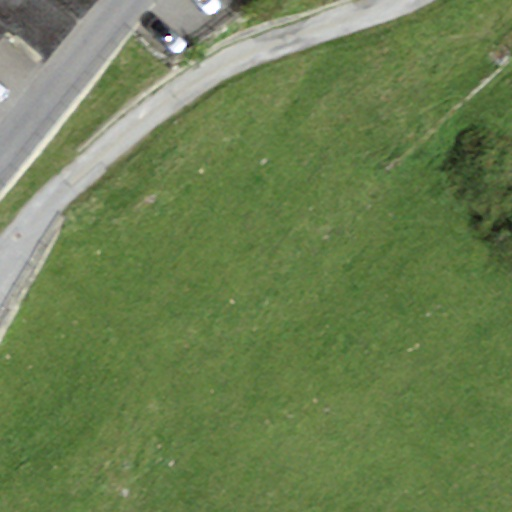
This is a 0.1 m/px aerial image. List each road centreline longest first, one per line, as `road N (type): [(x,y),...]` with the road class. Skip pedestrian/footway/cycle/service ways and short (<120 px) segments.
road 1 (residential): [(0,269),(105,146),(172,91),(260,45),(407,0)]
road 2 (tertiary): [(9,148),(130,0)]
